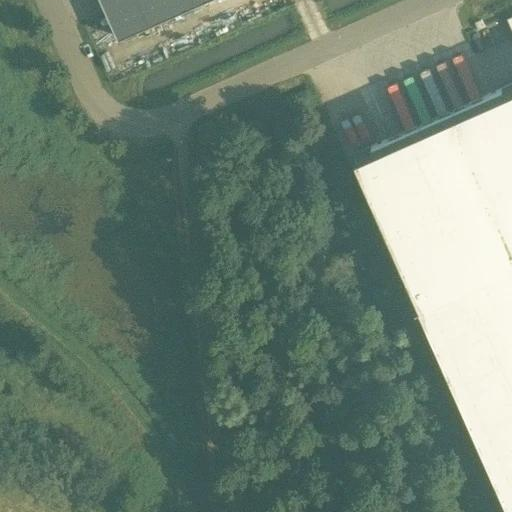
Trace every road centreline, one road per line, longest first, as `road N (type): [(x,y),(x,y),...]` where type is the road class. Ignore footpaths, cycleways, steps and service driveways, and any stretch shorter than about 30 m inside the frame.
road 1 (track): [(216,511),(178,117)]
road 2 (unclassified): [(178,117),(438,0)]
road 3 (unclassified): [(178,117),(149,126),(106,119),(47,0)]
